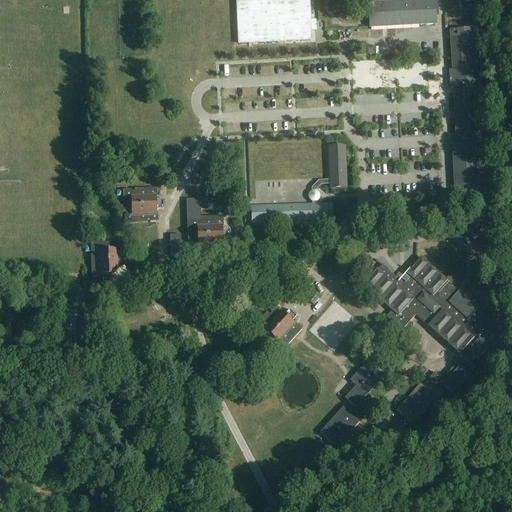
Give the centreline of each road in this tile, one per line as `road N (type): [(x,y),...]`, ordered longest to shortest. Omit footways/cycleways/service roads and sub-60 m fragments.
road 1 (track): [(504,0),(511,256)]
road 2 (tertiary): [(295,511),(403,468),(511,442)]
